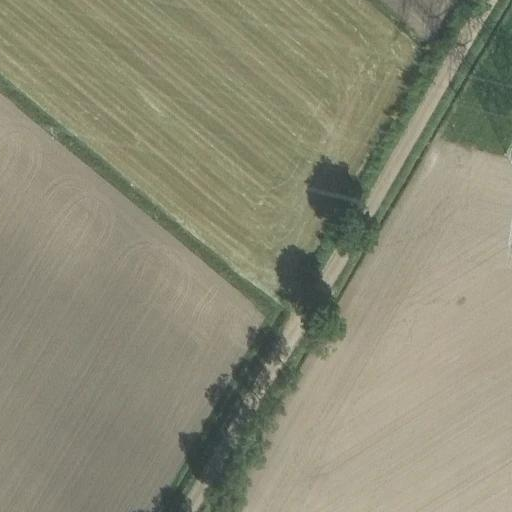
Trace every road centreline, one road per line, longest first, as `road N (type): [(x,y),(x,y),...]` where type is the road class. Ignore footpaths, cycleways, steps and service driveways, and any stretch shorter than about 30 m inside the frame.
road 1 (track): [(491,0),(312,319)]
road 2 (track): [(312,319),(198,511)]
